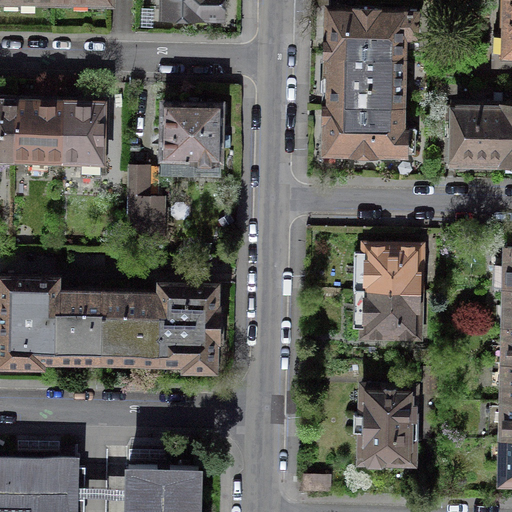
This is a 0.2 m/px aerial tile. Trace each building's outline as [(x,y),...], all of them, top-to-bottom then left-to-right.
[(161,0),(162,15),(223,16),(223,0),(161,0)] [(328,53),(403,55),(404,35),(416,35),(417,9),(357,8),(356,0),(329,0),(329,7),(328,46),(328,53)] [(511,0),(503,0),(502,50),(492,50),(492,67),(511,67),(511,0)] [(403,55),(328,53),(327,95),(327,103),(402,105),(403,55)] [(7,157),(14,157),(16,97),(2,96),(0,96),(0,166),(2,166),(7,161),(7,157)] [(48,158),(61,158),(62,98),(39,97),(16,97),(14,157),(28,157),(28,173),(47,173),(48,158)] [(84,98),(62,98),(61,158),(81,159),(80,174),(100,174),(101,159),(103,159),(105,99),(84,98)] [(192,101),(163,100),(162,156),(162,171),(219,172),(219,157),(220,157),(221,102),(192,101)] [(453,160),(503,161),(504,103),(455,102),(454,125),(453,160)] [(402,125),(402,105),(327,103),(326,111),(326,150),(414,152),(414,126),(402,125)] [(504,103),(503,161),(511,161),(511,103),(504,103)] [(128,166),(126,239),(163,239),(164,194),(146,194),(146,167),(137,167),(128,166)] [(365,243),(364,288),(420,290),(421,267),(421,244),(365,243)] [(506,286),(511,286),(511,246),(507,246),(507,261),(499,261),(498,262),(497,262),(497,263),(496,263),(496,264),(495,265),(494,265),(493,282),(495,282),(495,283),(495,284),(496,284),(496,285),(497,285),(498,286),(499,286),(506,286)] [(54,358),(56,274),(0,273),(0,357),(43,358),(54,358)] [(54,358),(100,359),(101,288),(66,287),(58,287),(58,274),(56,274),(54,358)] [(101,288),(100,359),(159,361),(160,279),(159,279),(159,289),(151,289),(101,288)] [(160,279),(159,361),(215,362),(217,281),(189,280),(160,279)] [(364,288),(362,334),(419,335),(419,312),(420,290),(364,288)] [(503,400),(511,400),(511,362),(504,362),(503,400)] [(437,366),(423,365),(423,391),(430,392),(437,392),(437,366)] [(364,456),(368,462),(381,463),(385,457),(411,458),(412,417),(415,417),(416,410),(416,402),(412,402),(413,386),(397,386),(397,385),(384,385),(365,385),(364,412),(354,411),(353,429),(363,430),(363,456),(364,456)] [(502,438),(511,438),(511,400),(503,400),(502,438)] [(511,438),(502,438),(501,479),(511,479),(511,438)] [(128,464),(128,486),(128,496),(127,511),(74,511),(75,494),(75,484),(75,457),(0,454),(0,511),(197,511),(199,465),(128,464)] [(128,496),(128,486),(115,485),(95,485),(75,484),(75,494),(95,495),(115,495),(128,496)]
